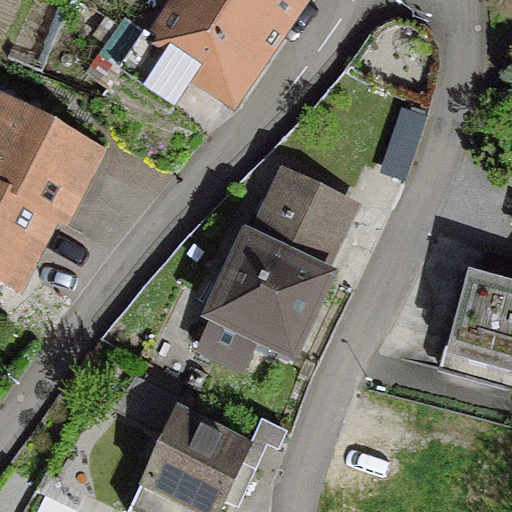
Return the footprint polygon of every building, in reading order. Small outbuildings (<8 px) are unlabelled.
[(182,0),(153,43),(139,33),(114,69),(166,105),(190,71),(223,94),(252,51),(257,54),(292,0),(182,0)] [(0,195),(45,218),(59,190),(80,183),(74,161),(82,144),(0,102),(0,195)] [(207,319),(285,356),(320,281),(297,270),(302,259),(313,264),(340,207),(286,181),(272,210),(261,205),(207,319)] [(44,219),(45,218),(0,195),(0,283),(7,270),(29,263),(22,242),(35,215),(44,219)] [(511,291),(466,279),(441,373),(511,391),(511,291)] [(247,474),(234,469),(242,449),(161,409),(167,397),(133,380),(118,410),(166,434),(127,511),(213,511),(218,501),(231,507),(247,474)] [(444,511),(457,464),(361,439),(342,511),(444,511)]
